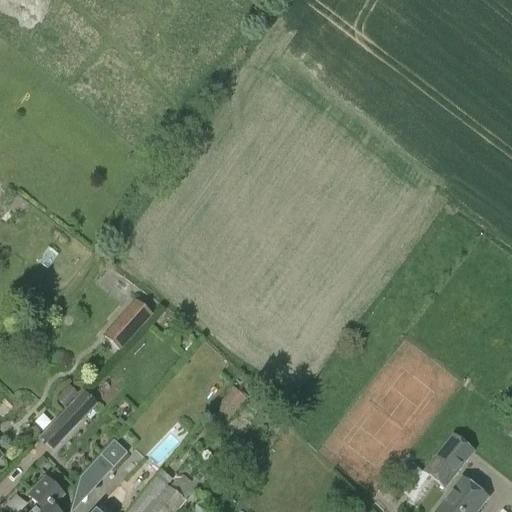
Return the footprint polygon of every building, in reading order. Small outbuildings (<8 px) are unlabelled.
[(118,352),(151,317),(136,304),(103,339),(118,352)] [(56,403),(65,411),(78,397),(69,389),(56,403)] [(246,402),(232,390),(206,420),(220,432),(246,402)] [(95,406),(83,395),(38,442),(50,453),(95,406)] [(409,501),(408,503),(412,506),(429,482),(444,493),(473,455),(450,437),(422,474),(420,473),(402,496),(409,501)] [(124,456),(111,444),(78,481),(70,511),(74,511),(111,471),(124,456)] [(408,469),(404,466),(394,480),(404,488),(417,470),(410,466),(408,469)] [(475,511),(494,489),(470,470),(437,511),(475,511)] [(34,511),(53,511),(51,510),(64,496),(47,479),(30,496),(40,506),(34,511)] [(145,511),(177,511),(188,498),(182,493),(178,498),(166,488),(145,511)]
